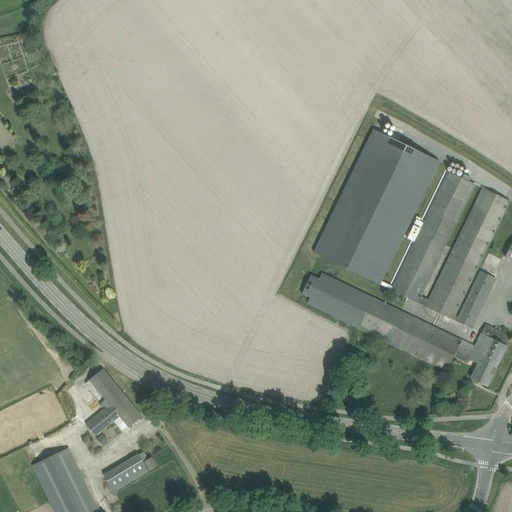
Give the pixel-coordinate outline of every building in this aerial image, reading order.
[(374,130),(314,253),(380,285),(382,282),(439,161),(399,142),(381,133),(374,130)] [(76,133),(68,136),(71,142),(78,139),(76,133)] [(382,282),(380,285),(390,290),(397,293),(394,298),(405,303),(407,298),(472,330),(497,279),(480,271),(457,317),(456,316),(511,202),(482,188),(453,249),(428,300),(422,297),(446,246),(476,184),(470,181),(471,178),(464,174),(463,178),(460,177),(448,171),(423,222),(417,219),(407,239),(414,242),(392,287),(382,282)] [(486,325),(475,346),(474,350),(460,343),(461,341),(401,312),(373,298),(322,273),(320,278),(311,274),(302,294),(310,297),(307,303),(358,328),(389,343),(447,371),(454,357),(462,360),(465,354),(471,356),(469,359),(478,364),(471,379),(487,387),(511,337),(486,325)] [(365,354),(355,349),(351,356),(362,361),(365,354)] [(103,369),(95,376),(84,385),(104,410),(86,424),(95,435),(120,415),(130,427),(135,424),(142,417),(103,369)] [(97,439),(103,447),(109,442),(103,434),(97,439)] [(99,511),(69,448),(33,465),(55,511),(99,511)] [(139,453),(143,460),(148,457),(144,450),(139,453)] [(143,463),(138,455),(137,453),(102,474),(113,492),(149,472),(143,463)] [(152,457),(145,462),(151,470),(157,466),(152,457)]
